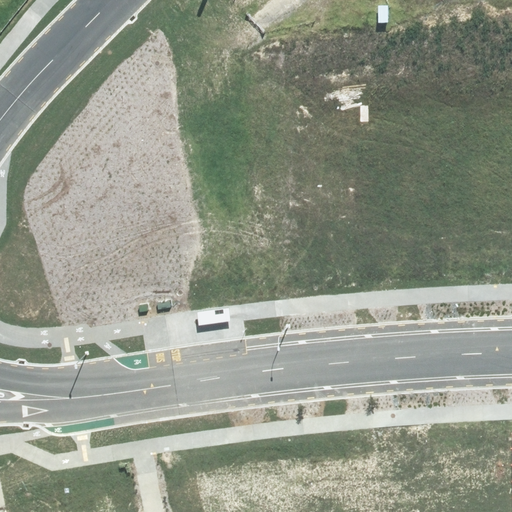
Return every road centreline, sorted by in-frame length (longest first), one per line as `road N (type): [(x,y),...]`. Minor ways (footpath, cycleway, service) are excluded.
road 1 (tertiary): [(511,349),(49,394)]
road 2 (residential): [(111,0),(0,117)]
